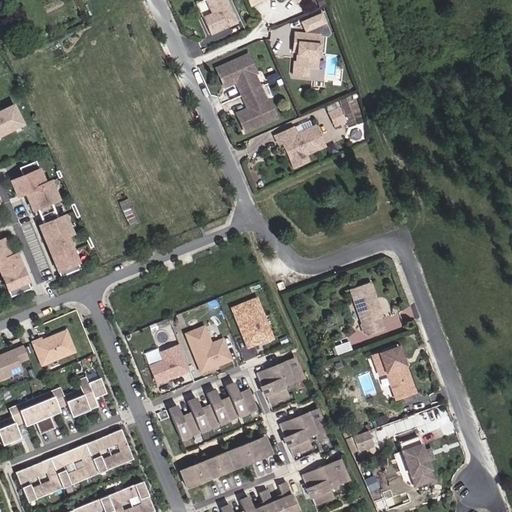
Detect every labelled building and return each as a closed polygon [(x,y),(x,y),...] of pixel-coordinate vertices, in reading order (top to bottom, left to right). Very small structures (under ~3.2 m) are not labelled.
[(209,30),(235,19),(226,0),(205,0),(210,9),(201,13),(209,30)] [(301,18),(305,27),(325,18),(321,9),(301,18)] [(307,64),(316,65),(318,32),(293,29),(293,39),(297,39),(296,48),(295,59),(293,59),(292,70),(306,72),(307,64)] [(252,70),(255,69),(246,51),(214,66),(222,84),(234,79),(237,77),(249,103),(246,105),(234,110),(243,128),(275,113),(267,95),(264,96),(252,70)] [(246,105),(249,103),(237,77),(234,79),(246,105)] [(338,103),(335,96),(324,101),(326,108),(338,103)] [(333,122),(344,117),(338,103),(326,108),(333,122)] [(0,137),(24,125),(15,105),(3,111),(5,114),(0,116),(0,137)] [(305,150),(324,141),(314,121),(295,130),(291,123),(273,132),(277,140),(281,138),(290,157),(305,150)] [(290,157),(293,163),(308,156),(305,150),(290,157)] [(23,172),(37,167),(35,161),(21,166),(23,172)] [(17,197),(25,194),(32,211),(61,200),(52,177),(46,179),(42,166),(10,178),(17,197)] [(40,221),(56,276),(83,268),(67,213),(40,221)] [(32,287),(18,250),(12,252),(6,236),(0,237),(0,270),(10,296),(32,287)] [(282,293),(288,291),(285,285),(279,288),(282,293)] [(382,320),(384,319),(379,306),(377,306),(376,303),(378,302),(371,285),(350,293),(362,327),(361,327),(364,336),(369,339),(387,333),(382,320)] [(231,304),(245,347),(274,338),(260,295),(231,304)] [(184,331),(200,372),(233,359),(224,335),(211,340),(205,323),(184,331)] [(74,351),(66,330),(41,340),(40,338),(33,341),(42,364),(74,351)] [(156,384),(190,371),(179,341),(145,354),(156,384)] [(28,358),(23,345),(14,349),(19,361),(28,358)] [(351,353),(348,345),(334,351),(337,358),(351,353)] [(0,376),(22,367),(19,361),(14,349),(0,354),(0,376)] [(282,376),(300,368),(292,349),(254,364),(266,393),(285,385),(282,376)] [(406,368),(404,369),(403,366),(405,365),(399,350),(372,360),(376,370),(384,367),(388,377),(397,403),(416,396),(406,368)] [(380,380),(388,377),(384,367),(376,370),(380,380)] [(173,430),(229,408),(248,400),(240,381),(230,386),(225,374),(217,377),(222,389),(211,393),(206,381),(198,385),(203,397),(193,401),(188,389),(179,392),(184,404),(174,408),(169,396),(160,400),(173,430)] [(61,411),(59,407),(67,404),(71,414),(81,409),(83,412),(98,406),(94,398),(107,393),(100,377),(88,382),(86,376),(77,379),(80,386),(63,393),(60,386),(9,407),(12,415),(0,419),(0,436),(3,444),(10,441),(9,438),(20,434),(16,424),(24,421),(25,425),(35,421),(40,433),(56,427),(51,415),(61,411)] [(304,427),(323,420),(314,400),(276,416),(289,444),(308,436),(304,427)] [(388,425),(386,419),(377,422),(379,429),(388,425)] [(442,432),(454,424),(453,421),(440,429),(442,432)] [(97,473),(133,459),(121,429),(112,433),(115,440),(109,443),(110,446),(104,448),(103,445),(97,448),(94,440),(85,443),(97,473)] [(223,456),(240,449),(241,452),(257,446),(254,437),(250,439),(247,431),(206,448),(209,455),(205,457),(209,466),(225,459),(223,456)] [(348,432),(343,434),(347,443),(351,441),(348,432)] [(374,449),(369,435),(351,441),(347,443),(353,457),(374,449)] [(419,440),(400,447),(403,455),(415,488),(434,481),(428,464),(425,457),(425,456),(419,440)] [(62,488),(97,473),(85,443),(77,447),(80,455),(74,457),(75,460),(69,462),(68,460),(61,462),(58,454),(50,458),(62,488)] [(326,478),(345,470),(336,451),(298,466),(311,495),(330,487),(326,478)] [(202,468),(199,459),(195,461),(192,453),(172,462),(177,474),(185,471),(187,475),(202,468)] [(434,462),(431,453),(425,456),(425,457),(428,464),(434,462)] [(26,502),(62,488),(50,458),(41,461),(44,469),(38,471),(39,474),(33,477),(32,474),(26,476),(23,469),(14,472),(26,502)] [(267,511),(289,503),(277,473),(268,476),(273,488),(263,492),(258,480),(249,484),(254,496),(244,500),(239,488),(231,491),(235,503),(225,507),(220,495),(212,499),(217,511),(213,511),(267,511)] [(150,511),(154,511),(142,481),(106,495),(112,511),(128,511),(130,511),(128,508),(135,506),(136,509),(142,507),(143,511),(150,511)] [(112,511),(106,495),(70,509),(71,511),(112,511)]
